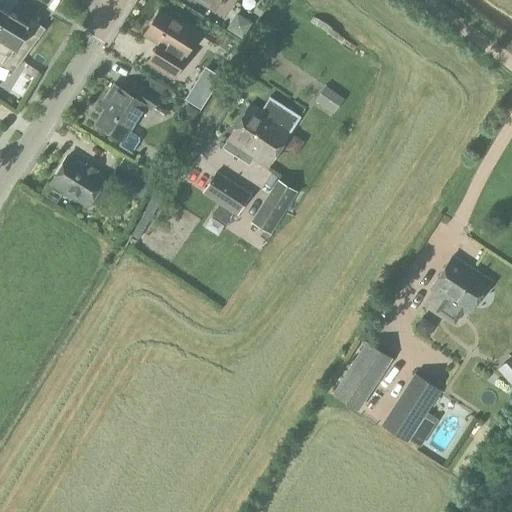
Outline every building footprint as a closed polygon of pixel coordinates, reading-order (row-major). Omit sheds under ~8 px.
[(196,0),(221,15),(229,0),(196,0)] [(0,31),(10,14),(0,8),(0,31)] [(10,14),(0,31),(0,50),(10,57),(4,66),(14,73),(46,29),(32,19),(28,25),(10,14)] [(204,39),(165,15),(150,40),(165,50),(161,56),(179,68),(172,80),(182,86),(197,60),(193,57),(204,39)] [(313,90),(336,51),(300,30),(295,40),(309,48),(298,68),(287,61),(281,71),(313,90)] [(172,80),(179,68),(161,56),(154,52),(147,65),(172,80)] [(140,87),(135,84),(128,95),(116,87),(101,110),(108,114),(99,129),(122,143),(120,146),(131,152),(140,138),(128,131),(143,106),(152,111),(159,99),(158,98),(164,89),(146,77),(140,87)] [(344,99),(325,85),(315,101),(333,114),(344,99)] [(194,88),(187,101),(200,109),(208,96),(194,88)] [(250,105),(223,149),(250,167),(254,160),(268,169),(301,118),(270,98),(261,112),(250,105)] [(95,212),(112,185),(74,162),(57,189),(95,212)] [(138,201),(147,188),(120,171),(112,183),(138,201)] [(217,172),(203,192),(220,203),(212,216),(226,225),(234,213),(237,215),(250,193),(217,172)] [(277,180),(259,207),(278,219),(296,192),(277,180)] [(454,257),(431,291),(443,299),(435,311),(454,323),(462,311),(468,315),(490,281),(454,257)] [(359,411),(392,358),(367,343),(334,395),(359,411)] [(415,429),(441,389),(417,374),(384,425),(408,440),(415,429)] [(415,429),(408,440),(418,447),(425,435),(415,429)]
